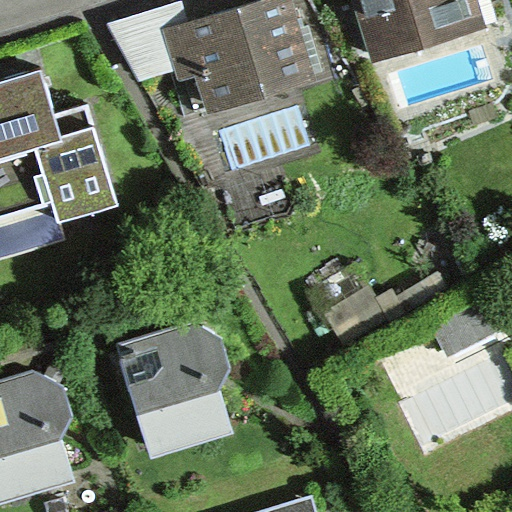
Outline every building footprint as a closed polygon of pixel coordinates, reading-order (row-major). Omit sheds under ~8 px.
[(278,0),(187,27),(165,34),(176,73),(178,79),(198,72),(210,113),(308,84),(283,0),(278,0)] [(350,0),(370,65),(481,32),(471,0),(350,0)] [(165,34),(187,27),(180,4),(107,26),(138,86),(176,73),(165,34)] [(35,76),(0,86),(0,220),(50,206),(56,226),(116,208),(86,108),(48,120),(35,76)] [(487,308),(437,334),(450,359),(500,333),(487,308)] [(189,327),(113,349),(147,462),(231,437),(217,390),(227,373),(217,344),(189,327)] [(34,375),(0,384),(0,507),(75,485),(61,438),(72,421),(61,392),(34,375)] [(313,511),(310,503),(278,511),(313,511)]
